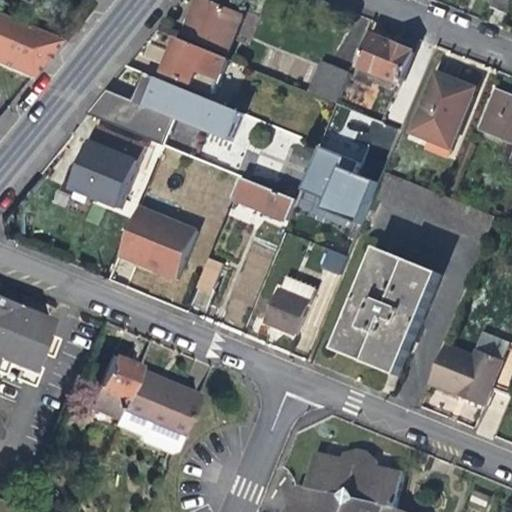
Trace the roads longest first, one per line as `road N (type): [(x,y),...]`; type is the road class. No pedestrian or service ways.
road 1 (residential): [(0,253),(299,375)]
road 2 (residential): [(299,375),(511,463)]
road 3 (primary): [(0,169),(139,0)]
road 4 (residential): [(299,375),(240,511)]
road 5 (residential): [(511,50),(387,0)]
